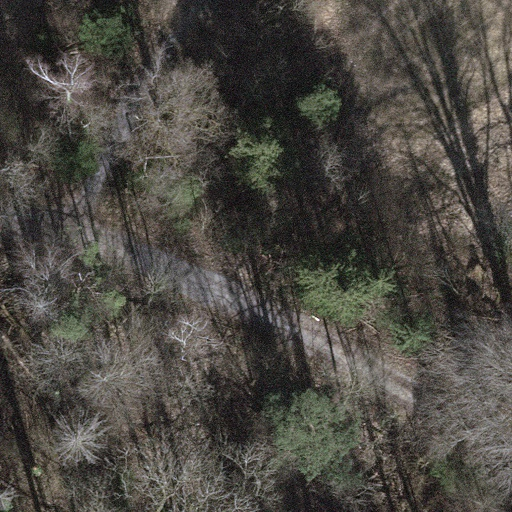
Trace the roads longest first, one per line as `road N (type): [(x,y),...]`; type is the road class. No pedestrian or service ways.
road 1 (track): [(89,194),(511,477)]
road 2 (track): [(89,194),(203,0)]
